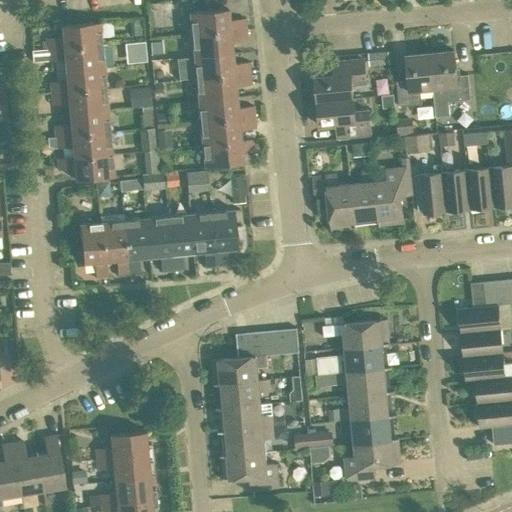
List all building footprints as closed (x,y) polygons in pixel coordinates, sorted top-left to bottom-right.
[(188,35),(246,30),(245,19),(229,20),(227,9),(189,12),(190,29),(188,32),(188,35)] [(102,45),(104,44),(104,40),(101,41),(100,22),(61,25),(62,37),(46,38),(47,50),(102,45)] [(193,57),(232,53),(231,42),(247,40),(246,30),(188,35),(189,40),(192,42),(193,57)] [(134,43),(133,43),(134,63),(147,62),(145,42),(134,43)] [(65,70),(104,66),(102,49),(105,49),(104,44),(102,45),(47,50),(48,60),(64,59),(65,70)] [(429,52),(433,89),(434,96),(436,117),(450,116),(449,101),(470,99),(468,74),(456,75),(454,50),(429,52)] [(387,51),(378,52),(380,65),(389,64),(387,51)] [(408,80),(396,81),(399,106),(422,104),(421,97),(434,96),(433,89),(429,52),(406,55),(408,80)] [(192,79),(250,73),(249,63),(233,64),(232,53),(193,57),(194,72),(192,75),(192,79)] [(317,103),(351,99),(350,85),(366,83),(364,59),(339,62),(340,75),(315,77),(317,103)] [(491,87),(511,86),(511,62),(490,64),(491,87)] [(160,83),(184,79),(181,64),(158,67),(160,83)] [(51,93),(109,88),(108,84),(105,84),(104,66),(65,70),(66,81),(50,82),(51,93)] [(197,100),(236,97),(235,86),(251,84),(250,73),(192,79),(193,83),(196,85),(197,100)] [(0,84),(0,141),(8,141),(4,84),(0,84)] [(162,84),(154,84),(155,94),(163,93),(162,84)] [(151,106),(149,86),(129,89),(131,108),(151,106)] [(69,114),(108,110),(106,93),(109,92),(109,88),(51,93),(52,104),(68,103),(69,114)] [(197,123),(254,117),(253,106),(237,108),(236,97),(197,100),(199,116),(196,119),(197,123)] [(351,99),(317,103),(320,125),(338,124),(340,139),(373,136),(371,108),(352,110),(351,99)] [(150,106),(150,126),(159,126),(159,107),(150,106)] [(55,137),(112,132),(112,127),(109,128),(108,110),(69,114),(70,124),(54,126),(55,137)] [(240,141),(240,140),(239,129),(255,128),(254,117),(197,123),(197,127),(200,129),(201,144),(240,141)] [(398,135),(415,134),(414,117),(396,119),(398,135)] [(511,144),(511,128),(503,130),(505,145),(511,144)] [(439,146),(455,144),(454,131),(438,132),(439,146)] [(112,132),(55,137),(56,148),(72,147),(73,157),(73,158),(112,154),(110,135),(113,135),(112,132)] [(475,132),(463,133),(464,145),(476,144),(475,132)] [(406,153),(430,150),(429,133),(404,136),(406,153)] [(56,148),(55,137),(47,138),(48,146),(54,148),(56,148)] [(240,141),(201,144),(203,167),(242,163),(241,151),(258,150),(257,139),(240,140),(240,141)] [(73,158),(73,157),(57,158),(58,170),(74,168),(75,180),(114,176),(112,154),(73,158)] [(412,178),(410,156),(399,157),(400,166),(385,167),(386,179),(375,181),(374,181),(378,217),(403,214),(401,195),(414,194),(412,178)] [(447,211),(443,172),(442,164),(433,164),(434,173),(414,175),(418,211),(422,210),(422,214),(447,211)] [(511,165),(507,166),(491,167),(494,207),(511,205),(511,165)] [(471,209),(494,207),(491,167),(467,170),(471,209)] [(374,181),(375,181),(373,169),(360,170),(361,182),(351,183),(355,220),(378,217),(374,181)] [(447,211),(471,209),(467,170),(443,172),(447,211)] [(232,204),(246,203),(245,194),(246,194),(244,172),(229,174),(232,204)] [(338,185),(337,173),(311,176),(314,196),(327,194),(331,231),(332,231),(332,230),(354,227),(355,228),(356,228),(355,220),(351,183),(338,185)] [(146,190),(170,189),(169,175),(145,177),(146,190)] [(212,175),(188,177),(189,192),(213,191),(212,175)] [(143,189),(142,178),(119,180),(120,191),(143,189)] [(95,181),(97,197),(103,196),(109,188),(108,180),(95,181)] [(280,214),(278,181),(266,181),(267,214),(280,214)] [(211,209),(216,266),(227,265),(225,249),(237,248),(233,209),(216,211),(214,208),(211,209)] [(205,267),(216,266),(211,209),(206,209),(204,212),(189,213),(193,252),(203,251),(205,267)] [(193,252),(189,213),(172,215),(170,212),(167,213),(173,270),(183,269),(181,253),(193,252)] [(124,217),(123,213),(99,215),(100,222),(101,222),(104,261),(105,261),(116,260),(117,276),(128,275),(123,220),(129,219),(127,217),(124,217)] [(161,272),(173,270),(167,213),(163,213),(161,216),(145,218),(148,256),(159,255),(161,272)] [(138,257),(148,256),(145,218),(129,219),(123,220),(128,275),(139,274),(138,257)] [(106,277),(105,261),(104,261),(101,222),(100,222),(78,224),(82,263),(94,262),(95,278),(106,277)] [(498,304),(499,304),(510,303),(508,279),(496,280),(498,304)] [(486,305),(498,304),(496,280),(483,281),(486,305)] [(473,306),(486,305),(483,281),(471,282),(473,306)] [(461,332),(501,328),(499,304),(498,304),(486,305),(473,306),(459,308),(461,332)] [(298,313),(297,325),(307,326),(306,340),(317,341),(319,315),(298,313)] [(345,347),(381,344),(379,320),(322,325),(323,336),(344,334),(345,347)] [(284,329),(286,353),(298,352),(296,328),(284,329)] [(463,356),(503,352),(501,328),(461,332),(463,356)] [(274,354),(286,353),(284,329),(272,330),(274,354)] [(262,355),(267,355),(274,354),(272,330),(260,331),(262,355)] [(250,356),(262,355),(260,331),(248,332),(250,356)] [(238,357),(250,356),(248,332),(236,333),(238,357)] [(318,375),(384,369),(381,344),(345,347),(346,354),(316,356),(318,374),(318,375)] [(504,374),(511,373),(511,362),(504,364),(503,352),(463,356),(466,381),(475,380),(475,378),(504,376),(504,374)] [(258,380),(258,379),(257,368),(268,367),(267,355),(262,355),(250,356),(238,357),(238,358),(219,360),(222,384),(258,380)] [(349,395),(386,391),(384,369),(318,375),(318,374),(316,374),(317,387),(348,384),(349,395)] [(477,402),(511,398),(511,373),(504,374),(504,376),(475,378),(475,380),(477,402)] [(224,407),(260,404),(259,392),(271,390),(270,378),(258,379),(258,380),(222,384),(224,407)] [(301,388),(293,389),(289,393),(290,402),(302,400),(301,388)] [(340,420),(388,416),(386,391),(349,395),(351,408),(328,409),(329,421),(340,420)] [(511,398),(477,402),(480,427),(497,426),(498,444),(511,442),(511,398)] [(226,431),(275,427),(274,414),(261,416),(260,404),(224,407),(226,431)] [(354,442),(390,439),(388,416),(340,420),(341,432),(353,431),(354,442)] [(228,455),(265,452),(263,439),(276,438),(275,427),(226,431),(228,455)] [(96,459),(152,454),(151,445),(145,446),(144,431),(110,434),(111,447),(95,449),(96,459)] [(310,433),(312,447),(334,445),(333,431),(310,433)] [(296,448),(306,447),(305,433),(294,434),(296,448)] [(36,455),(42,490),(64,486),(55,436),(44,437),(47,453),(36,455)] [(390,439),(354,442),(355,455),(344,456),(346,481),(376,478),(375,465),(402,463),(400,439),(390,440),(390,439)] [(42,490),(36,455),(25,457),(22,441),(13,443),(21,494),(42,490)] [(1,497),(21,494),(13,443),(1,444),(4,460),(0,461),(0,506),(2,506),(1,497)] [(496,457),(496,445),(476,446),(477,458),(496,457)] [(265,452),(228,455),(227,455),(229,479),(250,477),(251,491),(280,488),(279,484),(280,484),(279,465),(266,466),(265,452)] [(114,481),(148,478),(147,463),(152,462),(152,454),(96,459),(97,469),(113,468),(114,481)] [(83,470),(71,471),(72,484),(84,482),(83,470)] [(101,505),(156,500),(155,490),(150,491),(148,478),(114,481),(115,493),(100,494),(101,505)] [(88,495),(89,506),(101,505),(100,494),(88,495)] [(151,511),(151,507),(157,506),(156,500),(101,505),(101,511),(151,511)]
